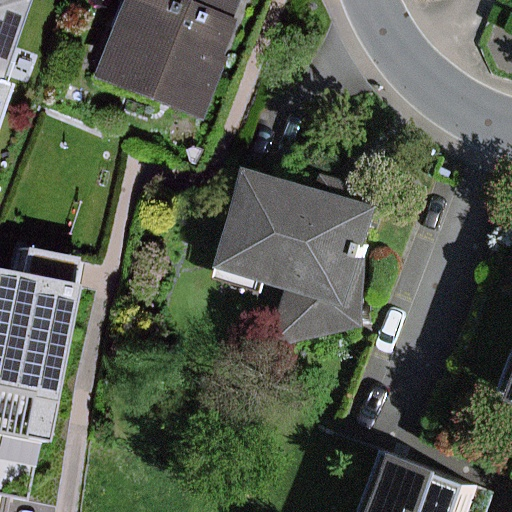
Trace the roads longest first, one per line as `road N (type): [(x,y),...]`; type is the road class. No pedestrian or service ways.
road 1 (unknown): [(471,157),(376,421)]
road 2 (residential): [(374,0),(393,45),(456,107),(511,129)]
road 3 (unknown): [(397,109),(367,148),(334,168),(310,171),(279,157)]
